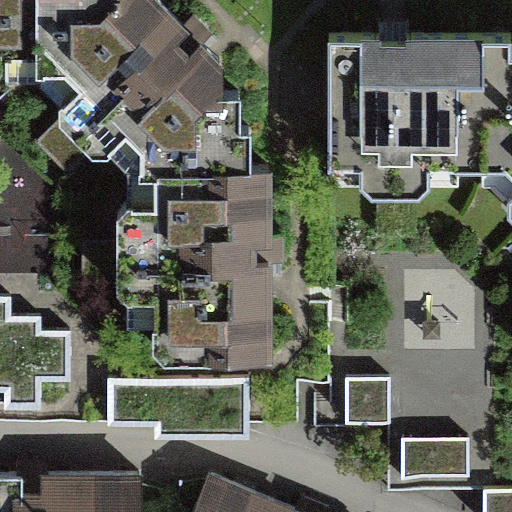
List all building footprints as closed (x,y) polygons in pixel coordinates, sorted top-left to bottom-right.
[(0,0),(0,81),(34,81),(141,176),(140,221),(116,225),(119,307),(132,316),(160,316),(156,367),(168,380),(269,380),(271,284),(274,158),(252,159),(247,88),(226,88),(225,58),(163,0),(0,0)] [(511,32),(361,38),(363,167),(495,169),(511,187),(511,32)] [(20,301),(0,300),(0,388),(60,390),(61,337),(19,336),(20,301)] [(351,420),(396,417),(393,375),(349,378),(351,420)] [(247,393),(118,390),(117,433),(246,436),(247,393)] [(474,485),(475,435),(404,435),(404,485),(474,485)] [(145,511),(146,470),(0,468),(0,511),(145,511)] [(314,511),(219,476),(204,511),(314,511)]
